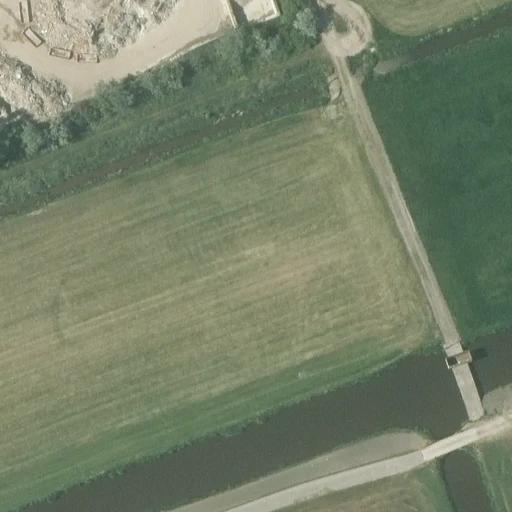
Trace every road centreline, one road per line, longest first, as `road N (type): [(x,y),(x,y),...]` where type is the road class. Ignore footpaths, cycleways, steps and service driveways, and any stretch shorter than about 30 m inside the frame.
road 1 (track): [(429,462),(481,429),(315,0)]
road 2 (track): [(249,511),(330,483),(429,462)]
